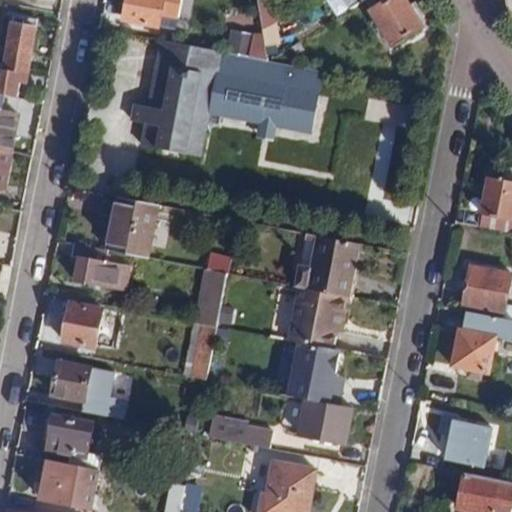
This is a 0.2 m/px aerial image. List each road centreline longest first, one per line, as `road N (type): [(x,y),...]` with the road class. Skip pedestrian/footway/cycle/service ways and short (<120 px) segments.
road 1 (residential): [(381,511),(476,13)]
road 2 (residential): [(0,441),(91,0)]
